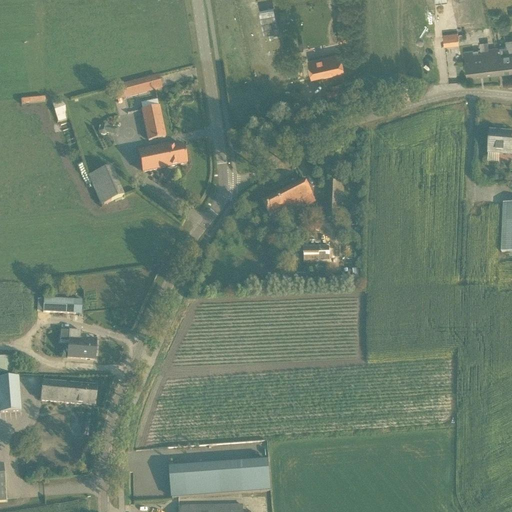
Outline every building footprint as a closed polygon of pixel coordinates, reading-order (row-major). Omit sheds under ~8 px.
[(453,0),(445,0),(441,1),(444,25),(456,23),(453,0)] [(511,0),(488,0),(490,15),(511,12),(511,0)] [(274,8),(259,11),(264,35),(269,34),(270,38),(274,37),(273,33),(278,32),(274,8)] [(338,43),(349,42),(351,41),(350,32),(348,32),(336,34),(338,43)] [(488,50),(491,74),(511,71),(511,39),(505,41),(506,47),(488,50)] [(343,71),(338,47),(307,54),(308,61),(311,78),(343,71)] [(467,77),(491,74),(488,50),(464,53),(465,67),(467,77)] [(159,76),(158,76),(120,87),(123,99),(162,89),(159,76)] [(53,103),(58,123),(69,121),(64,100),(53,103)] [(148,141),(155,140),(165,138),(159,108),(142,111),(148,141)] [(99,133),(115,135),(116,127),(100,125),(99,133)] [(488,154),(499,155),(511,155),(511,133),(490,132),(488,154)] [(177,166),(186,164),(183,147),(173,149),(168,150),(168,147),(138,153),(142,174),(177,166)] [(123,197),(111,167),(87,177),(100,206),(123,197)] [(269,218),(282,212),(283,213),(313,197),(305,181),(261,203),(269,218)] [(343,205),(344,184),(329,183),(328,220),(341,220),(341,205),(343,205)] [(502,223),(501,253),(508,254),(507,258),(511,258),(511,204),(503,204),(503,209),(502,223)] [(318,224),(306,231),(309,236),(307,237),(310,243),(324,234),(318,224)] [(328,248),(304,249),(304,263),(329,262),(328,248)] [(43,299),(43,313),(80,315),(81,301),(43,299)] [(60,332),(60,344),(68,344),(67,360),(95,361),(96,361),(96,340),(96,341),(81,340),(81,333),(68,332),(68,333),(60,332)] [(13,357),(0,357),(0,373),(13,373),(13,357)] [(18,378),(0,379),(0,414),(21,413),(18,378)] [(96,387),(86,386),(42,382),(40,402),(94,407),(96,387)] [(81,425),(80,437),(88,438),(89,426),(81,425)] [(268,462),(170,469),(172,499),(270,492),(268,462)]
